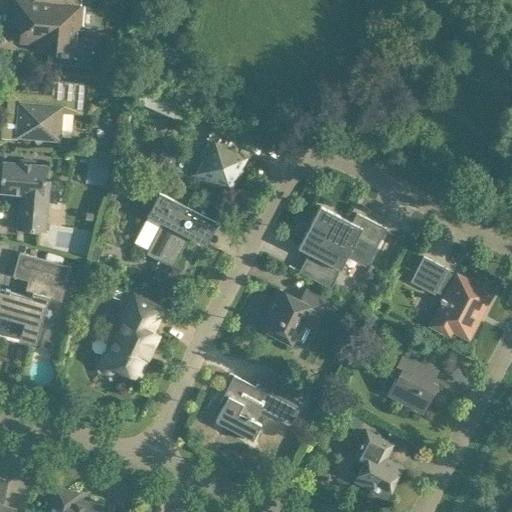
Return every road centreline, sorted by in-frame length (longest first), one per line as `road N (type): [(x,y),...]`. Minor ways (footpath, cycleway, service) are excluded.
road 1 (residential): [(147,461),(203,336),(293,169),(311,155),(332,155),(511,254)]
road 2 (residential): [(511,335),(419,511)]
road 3 (residential): [(147,461),(0,414)]
road 4 (residential): [(258,511),(147,461)]
